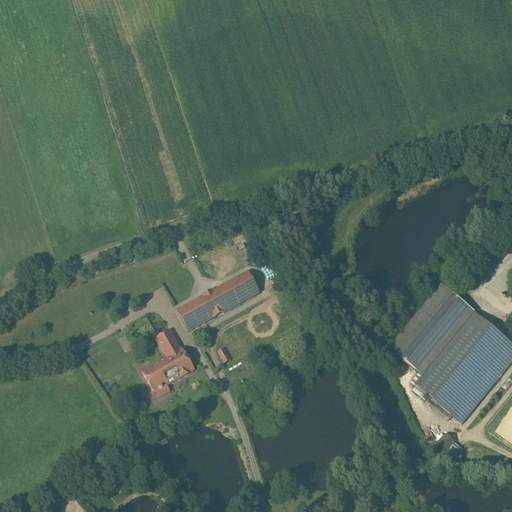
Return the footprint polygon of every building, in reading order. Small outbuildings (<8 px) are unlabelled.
[(248,274),(176,313),(188,333),(260,294),(248,274)] [(441,287),(389,352),(422,379),(467,324),(466,323),(473,315),(474,314),(447,292),(441,287)] [(511,346),(473,315),(466,323),(467,324),(467,323),(511,359),(511,346)] [(422,379),(415,388),(430,401),(428,404),(434,408),(436,405),(461,426),(491,389),(511,362),(511,359),(467,323),(467,324),(422,379)] [(159,339),(152,342),(163,362),(181,352),(170,333),(159,339)] [(163,362),(142,373),(154,394),(193,373),(182,351),(181,352),(163,362)] [(456,443),(445,435),(430,454),(440,462),(456,443)] [(97,487),(94,484),(92,481),(83,488),(87,494),(88,494),(92,500),(100,493),(96,488),(97,487)]
